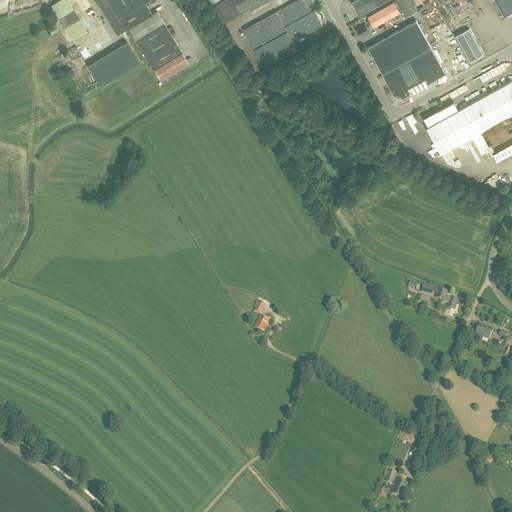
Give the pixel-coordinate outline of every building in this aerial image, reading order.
[(94,0),(99,6),(102,10),(117,35),(129,28),(160,80),(176,71),(177,74),(189,67),(194,64),(194,63),(191,58),(190,57),(187,59),(176,41),(172,35),(175,33),(175,32),(172,27),(171,26),(168,28),(157,11),(152,14),(147,6),(155,1),(155,0),(94,0)] [(224,24),(263,0),(225,0),(214,7),(224,24)] [(297,0),(243,30),(255,50),(260,60),(264,58),(268,66),(298,49),(293,41),(323,25),(315,10),(317,9),(315,6),(317,5),(315,2),(314,2),(313,0),(297,0)] [(359,16),(384,2),(387,0),(355,0),(352,2),(359,16)] [(398,0),(407,16),(418,11),(411,0),(398,0)] [(511,0),(495,0),(504,16),(511,11),(511,0)] [(374,27),(384,22),(400,12),(394,2),(368,16),(374,27)] [(74,9),(59,18),(65,27),(80,18),(74,9)] [(67,26),(74,40),(89,32),(82,18),(77,20),(78,21),(67,26)] [(417,20),(368,47),(373,55),(372,56),(374,60),(375,60),(381,71),(430,44),(417,20)] [(51,34),(59,30),(55,24),(48,29),(51,34)] [(367,27),(365,24),(357,28),(357,29),(357,30),(356,30),(356,31),(356,32),(357,32),(357,33),(358,33),(359,33),(359,32),(361,36),(369,31),(372,29),(369,26),(367,27)] [(470,62),(484,54),(469,28),(456,35),(470,62)] [(101,86),(140,63),(127,41),(88,64),(101,86)] [(430,44),(381,71),(383,73),(395,96),(396,95),(398,94),(398,96),(400,95),(401,96),(402,97),(411,92),(408,88),(417,83),(425,79),(428,83),(446,73),(430,44)] [(481,131),(511,114),(511,79),(458,110),(454,102),(438,111),(424,119),(429,128),(427,129),(441,154),(472,136),(482,154),(491,149),(481,131)] [(468,91),(481,86),(478,79),(465,84),(468,91)] [(497,161),(511,152),(511,142),(493,154),(497,161)] [(439,289),(438,289),(424,284),(422,291),(432,294),(433,293),(437,294),(436,298),(445,301),(444,302),(448,304),(447,307),(455,309),(457,304),(459,299),(447,296),(448,291),(442,290),(439,289)] [(262,311),(263,310),(266,304),(259,301),(255,309),(262,311)] [(265,332),(271,319),(260,315),(255,328),(265,332)] [(489,340),(494,330),(479,324),(475,334),(489,340)] [(501,330),(498,335),(506,339),(511,341),(511,335),(508,334),(503,331),(501,330)] [(421,452),(425,440),(419,438),(415,451),(421,452)] [(397,473),(389,470),(388,472),(385,471),(383,477),(386,478),(385,482),(392,485),(395,485),(392,494),(403,498),(408,483),(397,479),(396,482),(394,481),(396,475),(397,473)]
